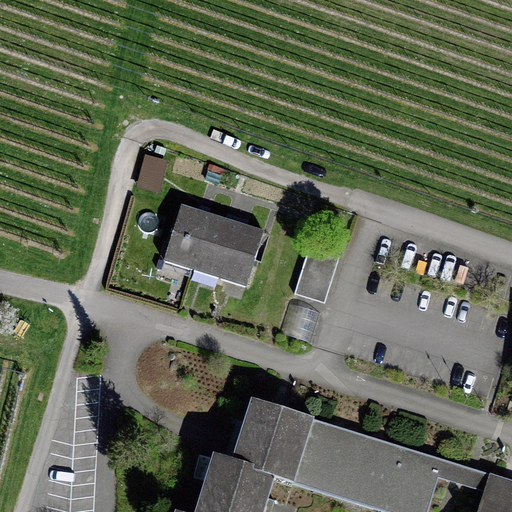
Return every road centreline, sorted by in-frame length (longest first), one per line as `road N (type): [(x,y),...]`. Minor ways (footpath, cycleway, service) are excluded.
road 1 (track): [(511,256),(160,130),(129,150),(19,511)]
road 2 (unclassified): [(0,284),(511,427)]
